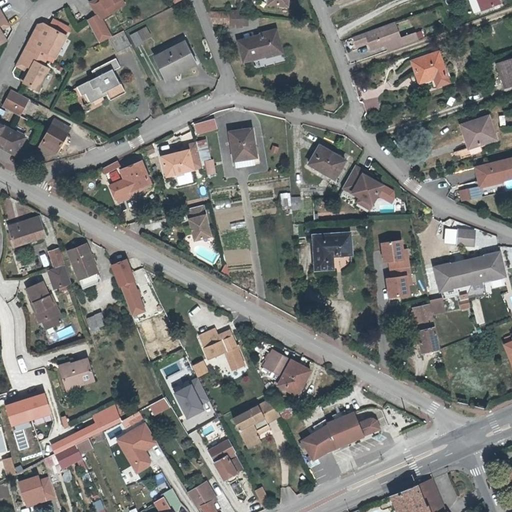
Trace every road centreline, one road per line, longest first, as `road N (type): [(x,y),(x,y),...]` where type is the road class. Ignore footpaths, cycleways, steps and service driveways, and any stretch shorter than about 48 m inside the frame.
road 1 (tertiary): [(32,195),(424,404),(462,439)]
road 2 (residential): [(227,95),(55,174),(32,195)]
road 3 (residential): [(511,234),(420,191),(356,128)]
road 4 (primary): [(462,439),(303,511)]
road 5 (residential): [(318,0),(356,128)]
road 6 (residential): [(356,128),(227,95)]
